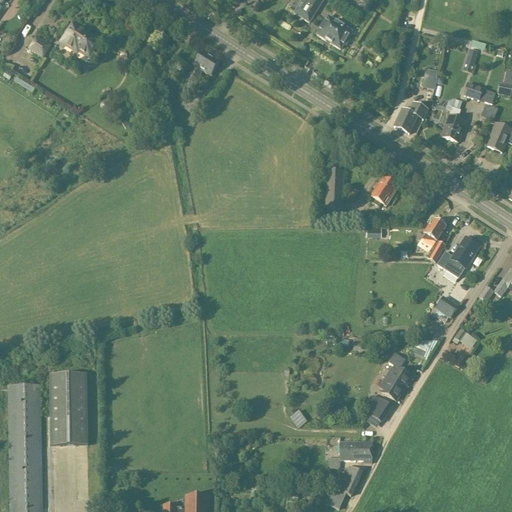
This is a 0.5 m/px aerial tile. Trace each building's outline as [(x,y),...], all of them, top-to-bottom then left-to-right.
[(302,0),(294,14),(309,24),(323,0),(302,0)] [(331,45),(340,50),(343,45),(345,46),(350,39),(348,38),(351,33),(333,21),(331,24),(326,20),(316,36),(325,41),(331,45)] [(61,43),(73,50),(74,48),(89,58),(99,42),(83,32),(82,34),(71,27),(61,43)] [(37,37),(28,51),(43,61),(52,47),(37,37)] [(486,52),(487,46),(474,43),(472,49),(486,52)] [(470,51),(463,73),(472,75),(477,57),(476,57),(478,53),(470,51)] [(210,77),(219,64),(201,53),(193,66),(194,67),(190,73),(189,72),(184,79),(196,87),(202,78),(201,77),(203,73),(210,77)] [(175,65),(173,68),(180,73),(182,69),(175,65)] [(434,92),(434,91),(437,80),(435,79),(424,77),(421,89),(434,92)] [(498,96),(511,99),(511,93),(511,82),(502,81),(501,86),(500,86),(498,96)] [(492,107),(496,95),(483,91),(484,90),(468,85),(463,98),(479,103),(480,102),(492,107)] [(194,112),(202,101),(190,93),(182,105),(184,106),(182,109),(189,114),(192,111),(194,112)] [(122,114),(115,103),(108,106),(115,118),(122,114)] [(394,129),(409,136),(417,119),(424,122),(429,111),(414,104),(409,113),(402,110),(394,129)] [(485,106),(482,118),(495,122),(499,110),(485,106)] [(458,144),(465,123),(459,120),(461,112),(452,108),(449,117),(448,117),(441,139),(458,144)] [(486,148),(502,155),(506,143),(511,145),(511,131),(495,125),(492,134),(493,134),(486,148)] [(341,215),(343,173),(327,173),(325,215),(341,215)] [(382,179),(370,198),(374,201),(372,205),(380,209),(382,205),(386,208),(398,189),(382,179)] [(429,226),(423,234),(425,236),(421,242),(432,249),(425,259),(435,265),(446,247),(437,241),(445,228),(435,221),(431,227),(429,226)] [(372,240),(381,240),(382,231),(372,231),(372,240)] [(469,263),(471,264),(475,257),(474,256),(478,249),(465,241),(453,259),(445,254),(436,267),(458,281),(469,263)] [(495,294),(487,288),(479,299),(480,300),(473,309),(478,313),(480,310),(482,311),(487,305),(495,294)] [(435,311),(451,321),(459,309),(443,298),(435,311)] [(460,343),(466,335),(461,331),(454,339),(460,343)] [(354,340),(354,351),(365,352),(365,340),(354,340)] [(427,361),(438,343),(418,342),(416,347),(427,352),(424,359),(427,361)] [(381,395),(394,403),(410,378),(397,370),(395,372),(393,372),(390,370),(379,389),(381,391),(382,393),(381,395)] [(50,376),(51,447),(87,447),(86,376),(50,376)] [(42,511),(40,387),(8,387),(10,511),(42,511)] [(382,424),(392,409),(374,397),(370,404),(374,407),(369,403),(366,407),(372,411),(369,415),(370,416),(365,423),(377,431),(382,424)] [(301,411),(291,418),(298,429),(308,423),(301,411)] [(339,444),(339,462),(364,463),(364,464),(371,464),(371,444),(339,444)] [(349,467),(338,492),(334,490),(330,497),(332,501),(329,507),(340,511),(346,496),(351,498),(362,473),(349,467)] [(205,511),(206,498),(187,498),(187,509),(177,509),(177,507),(163,506),(163,511),(205,511)]
